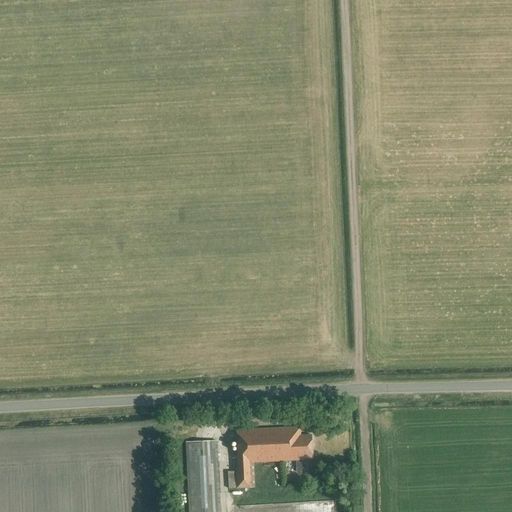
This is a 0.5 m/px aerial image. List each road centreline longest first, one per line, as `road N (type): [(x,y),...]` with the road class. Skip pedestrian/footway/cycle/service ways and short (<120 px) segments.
road 1 (track): [(366,511),(341,0)]
road 2 (unclassified): [(0,409),(511,386)]
